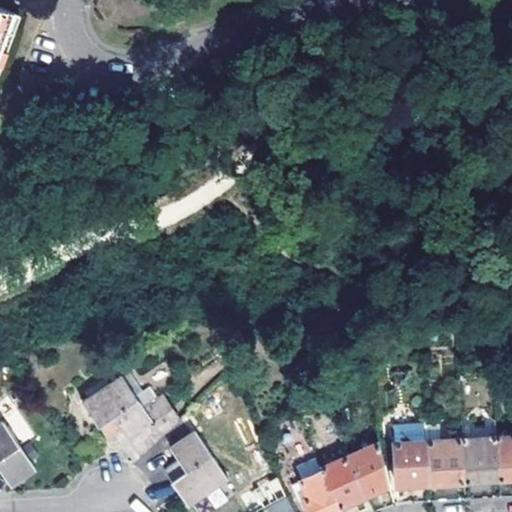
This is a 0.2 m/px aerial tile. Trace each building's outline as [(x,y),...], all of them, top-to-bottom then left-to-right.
[(0,40),(12,11),(0,6),(0,40)] [(129,467),(130,467),(131,468),(177,424),(159,400),(141,414),(117,382),(77,412),(95,436),(101,432),(129,467)] [(465,479),(462,436),(440,438),(439,421),(425,421),(426,432),(427,439),(430,481),(465,479)] [(0,477),(9,490),(34,472),(0,424),(0,477)] [(395,442),(427,439),(426,432),(395,435),(395,442)] [(511,432),(497,434),(499,476),(511,475),(511,432)] [(167,487),(184,511),(225,483),(192,434),(167,450),(184,476),(167,487)] [(497,434),(462,436),(465,479),(499,476),(497,434)] [(430,481),(427,439),(395,442),(398,483),(430,481)] [(380,441),(349,454),(356,469),(353,470),(363,492),(389,481),(380,441)] [(320,467),(337,503),(363,492),(353,470),(356,469),(349,454),(320,467)] [(328,511),(339,507),(337,503),(320,467),(316,468),(318,472),(299,480),(306,496),(302,499),(308,511),(328,511)] [(306,496),(299,480),(289,484),(297,501),(302,499),(306,496)] [(265,507),(267,511),(294,511),(285,495),(265,507)]
